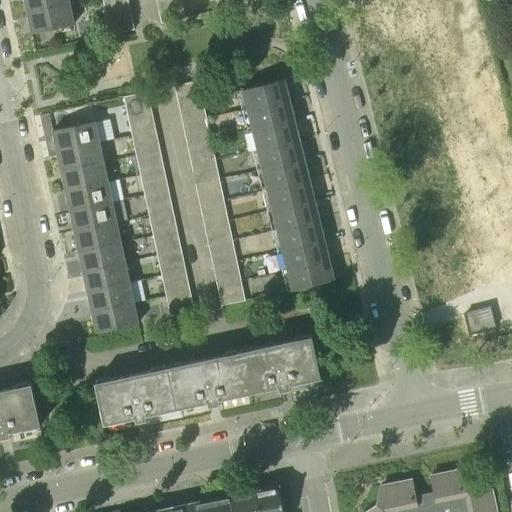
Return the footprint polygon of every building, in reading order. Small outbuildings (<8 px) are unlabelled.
[(24,0),(28,13),(69,4),(67,0),(24,0)] [(102,0),(105,12),(129,7),(127,0),(102,0)] [(158,12),(182,7),(180,0),(158,0),(156,1),(158,12)] [(69,4),(28,13),(32,34),(73,25),(69,4)] [(108,23),(132,18),(129,7),(105,12),(108,23)] [(182,7),(158,12),(161,24),(185,19),(182,7)] [(132,18),(108,23),(110,35),(134,30),(132,18)] [(243,89),(248,110),(289,100),(284,79),(243,89)] [(177,99),(201,94),(198,81),(175,86),(177,99)] [(127,109),(150,104),(147,92),(124,97),(127,109)] [(180,110),(204,105),(201,94),(177,99),(180,110)] [(289,100),(248,110),(253,130),(294,120),(289,100)] [(129,121),(152,116),(150,104),(127,109),(129,121)] [(182,122),(206,117),(204,105),(180,110),(182,122)] [(85,115),(87,123),(94,121),(93,114),(85,115)] [(132,133),(155,128),(152,116),(129,121),(132,133)] [(185,134),(209,129),(206,117),(182,122),(185,134)] [(294,120),(253,130),(258,150),(299,139),(294,120)] [(57,151),(99,142),(94,121),(87,123),(52,130),(57,151)] [(134,145),(157,140),(155,128),(132,133),(133,141),(134,145)] [(188,147),(211,142),(209,129),(185,134),(188,147)] [(299,139),(258,150),(263,169),(304,159),(299,139)] [(137,157),(160,153),(157,140),(134,145),(136,153),(137,157)] [(128,155),(136,153),(134,145),(133,141),(126,143),(128,155)] [(61,171),(103,162),(99,142),(57,151),(61,171)] [(190,158),(214,153),(211,142),(188,147),(190,158)] [(139,169),(163,164),(160,153),(137,157),(139,169)] [(193,170),(216,165),(214,153),(190,158),(193,170)] [(304,159),(263,169),(268,189),(309,179),(304,159)] [(66,191),(108,182),(103,162),(61,171),(66,191)] [(163,164),(139,169),(142,181),(165,176),(163,164)] [(216,165),(193,170),(195,182),(219,177),(216,165)] [(165,176),(142,181),(144,192),(168,187),(165,176)] [(115,179),(123,218),(131,216),(123,177),(115,179)] [(219,177),(195,182),(198,195),(221,190),(219,177)] [(309,179),(268,189),(273,209),(314,199),(309,179)] [(70,211),(112,202),(108,182),(66,191),(70,211)] [(147,205),(170,200),(168,187),(144,192),(147,205)] [(221,190),(198,195),(200,206),(224,201),(221,190)] [(314,199),(273,209),(278,229),(318,219),(314,199)] [(150,217),(173,212),(170,200),(147,205),(150,217)] [(224,201),(200,206),(203,218),(226,213),(224,201)] [(74,231),(116,222),(112,202),(70,211),(74,231)] [(173,212),(150,217),(152,229),(175,224),(173,212)] [(226,213),(203,218),(205,229),(229,224),(226,213)] [(318,219),(278,229),(283,249),(323,239),(318,219)] [(79,251),(121,242),(116,222),(74,231),(79,251)] [(175,224),(152,229),(155,240),(178,235),(175,224)] [(229,224),(205,229),(208,243),(232,238),(229,224)] [(178,235),(155,240),(157,253),(181,248),(178,235)] [(232,238),(208,243),(211,255),(234,250),(232,238)] [(323,239),(283,249),(288,269),(328,259),(323,239)] [(83,271),(125,262),(121,242),(79,251),(83,271)] [(181,248),(157,253),(160,266),(183,261),(181,248)] [(234,250),(211,255),(213,268),(237,263),(234,250)] [(502,270),(511,267),(511,256),(511,257),(500,260),(502,270)] [(328,259),(288,269),(293,290),(333,280),(328,259)] [(183,261),(160,266),(163,278),(186,273),(183,261)] [(87,291),(129,282),(125,262),(83,271),(87,291)] [(237,263),(213,268),(216,280),(240,275),(237,263)] [(186,273),(163,278),(165,291),(189,286),(186,273)] [(240,275),(216,280),(219,293),(242,288),(240,275)] [(92,311),(134,302),(129,282),(87,291),(92,311)] [(189,286),(165,291),(168,304),(191,299),(189,286)] [(242,288),(219,293),(221,306),(245,301),(242,288)] [(191,299),(168,304),(171,316),(194,311),(191,299)] [(138,323),(134,302),(92,311),(96,332),(138,323)] [(209,312),(208,303),(196,304),(197,313),(209,312)] [(470,333),(496,326),(491,305),(465,311),(470,333)] [(239,352),(247,394),(278,387),(279,392),(290,390),(289,385),(321,379),(312,336),(239,352)] [(239,352),(167,367),(175,409),(207,402),(208,407),(219,405),(218,400),(247,394),(239,352)] [(175,409),(167,367),(95,382),(104,424),(135,418),(136,423),(146,420),(145,416),(175,409)] [(0,390),(0,439),(10,437),(9,433),(40,426),(31,384),(0,390)] [(185,473),(185,470),(185,460),(174,460),(174,471),(174,473),(185,473)] [(173,474),(173,472),(173,464),(164,464),(164,473),(164,474),(173,474)] [(378,511),(377,511),(496,511),(492,488),(477,492),(466,485),(463,470),(431,476),(434,493),(417,496),(414,480),(382,486),(385,501),(378,511)] [(255,491),(259,511),(283,511),(278,486),(255,491)] [(232,511),(259,511),(255,491),(229,496),(232,511)] [(196,511),(232,511),(229,496),(194,504),(196,511)]
